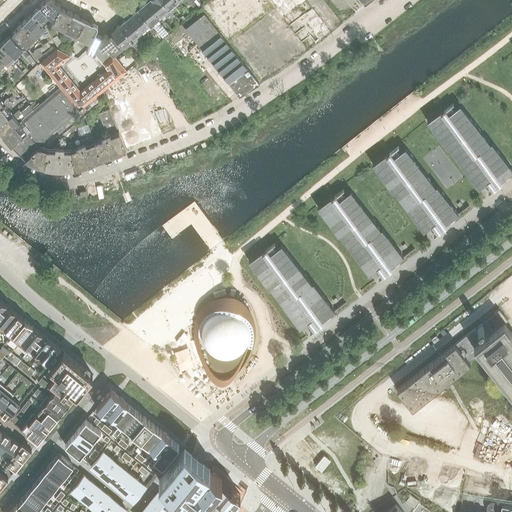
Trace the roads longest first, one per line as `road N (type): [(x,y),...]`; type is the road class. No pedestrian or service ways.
road 1 (residential): [(41,179),(76,180),(210,125),(396,0)]
road 2 (tertiary): [(511,203),(209,442)]
road 3 (tertiary): [(232,461),(511,242)]
